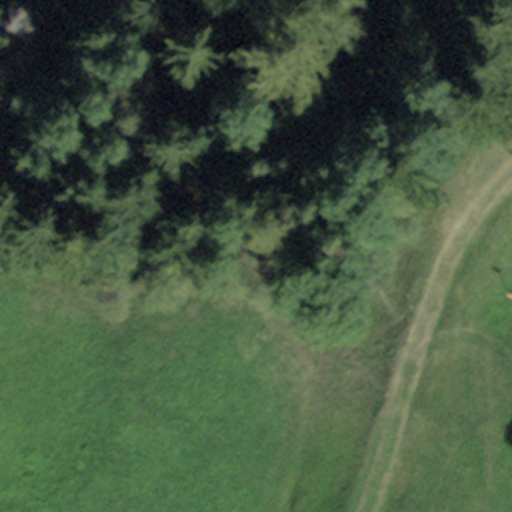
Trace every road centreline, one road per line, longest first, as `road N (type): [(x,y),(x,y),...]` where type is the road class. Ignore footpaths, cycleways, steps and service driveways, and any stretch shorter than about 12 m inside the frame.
road 1 (track): [(473,0),(286,98),(93,119),(0,74)]
road 2 (track): [(511,168),(483,200),(401,390),(360,511)]
